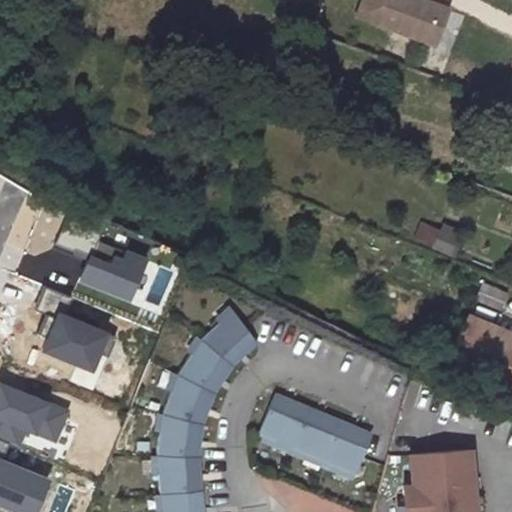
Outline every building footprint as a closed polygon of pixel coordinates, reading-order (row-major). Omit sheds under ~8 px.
[(358,0),(354,12),(432,42),(439,24),(432,21),(439,2),(433,0),(358,0)] [(432,21),(439,24),(447,5),(439,2),(432,21)] [(455,255),(462,231),(420,219),(413,243),(455,255)] [(468,289),(461,305),(486,313),(493,296),(468,289)] [(156,457),(160,511),(202,511),(197,446),(198,440),(201,440),(203,412),(205,408),(207,409),(217,385),(219,381),(221,382),(237,358),(240,354),(242,356),(254,343),(231,309),(199,339),(176,375),(162,415),(156,457)] [(511,336),(458,313),(441,354),(511,385),(511,336)] [(258,436),(355,473),(371,432),(275,394),(258,436)] [(475,511),(471,451),(412,456),(415,486),(405,487),(406,511),(475,511)]
